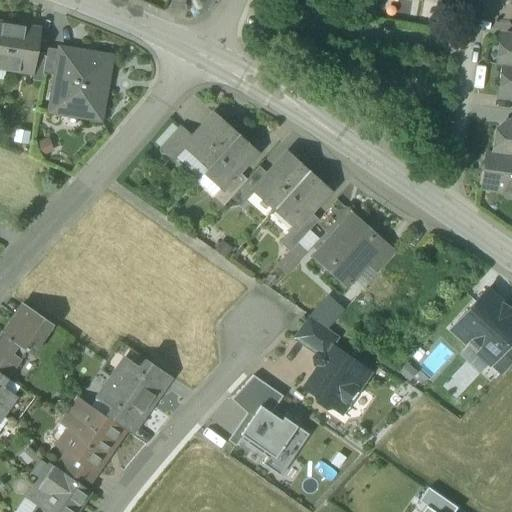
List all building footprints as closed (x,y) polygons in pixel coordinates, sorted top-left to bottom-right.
[(10,27),(0,25),(0,69),(3,70),(10,27)] [(37,31),(10,27),(3,70),(28,74),(29,74),(33,56),(37,31)] [(511,36),(503,36),(499,65),(506,66),(511,67),(511,36)] [(57,52),(47,48),(45,57),(43,74),(52,77),(57,52)] [(108,58),(57,50),(57,52),(52,77),(51,83),(66,85),(61,116),(98,122),(108,58)] [(45,57),(33,56),(29,74),(28,74),(29,81),(41,82),(43,74),(45,57)] [(511,67),(506,66),(501,96),(511,97),(511,67)] [(190,139),(182,147),(183,148),(206,170),(235,137),(211,116),(190,139)] [(511,123),(510,123),(506,126),(501,126),(496,130),(493,153),(511,155),(511,123)] [(180,126),(160,148),(173,160),(183,148),(182,147),(190,139),(180,126)] [(206,170),(202,175),(218,190),(219,190),(235,173),(253,154),(235,137),(206,170)] [(511,155),(493,153),(487,153),(482,187),(500,190),(504,194),(511,196),(511,195),(511,155)] [(266,176),(251,192),(253,193),(272,210),(304,174),(284,156),(266,176)] [(247,180),(230,198),(240,208),(253,193),(251,192),(266,176),(259,166),(247,180)] [(235,173),(219,190),(218,190),(212,197),(222,206),(230,198),(247,180),(235,173)] [(304,174),(272,210),(292,228),(294,229),(307,214),(326,193),(304,174)] [(307,214),(294,229),(292,228),(280,243),(289,252),(296,244),(318,220),(307,214)] [(350,215),(316,253),(350,283),(365,267),(384,245),(382,244),(380,247),(349,219),(352,216),(350,215)] [(289,252),(276,267),(286,275),(306,253),(296,244),(289,252)] [(384,245),(365,267),(377,274),(396,253),(384,245)] [(511,316),(484,292),(449,331),(488,365),(510,341),(511,338),(511,316)] [(54,326),(29,309),(20,320),(39,333),(38,334),(45,339),(54,326)] [(339,338),(309,317),(295,339),(316,354),(317,354),(321,350),(327,355),(332,348),(339,338)] [(20,320),(9,337),(1,331),(0,332),(0,373),(4,377),(7,378),(38,334),(39,333),(20,320)] [(511,342),(510,341),(488,365),(502,375),(511,363),(511,342)] [(368,372),(332,348),(327,355),(321,350),(317,354),(316,354),(313,358),(315,365),(319,368),(305,388),(317,397),(318,402),(324,406),(329,405),(331,407),(336,400),(344,406),(346,403),(351,402),(357,393),(356,389),(368,372)] [(169,376),(146,360),(139,370),(162,386),(169,376)] [(139,370),(125,361),(112,379),(149,405),(162,386),(139,370)] [(283,398),(253,376),(232,398),(253,417),(263,402),(274,410),(283,398)] [(149,405),(112,379),(99,399),(112,408),(136,425),(149,405)] [(0,388),(0,413),(11,397),(0,388)] [(106,418),(75,397),(62,415),(77,427),(63,448),(67,451),(96,471),(124,430),(106,418)] [(273,411),(274,410),(263,402),(253,417),(248,423),(245,422),(235,436),(267,458),(262,465),(280,478),(309,437),(297,427),(300,423),(287,414),(283,418),(273,411)] [(136,425),(112,408),(106,418),(124,430),(129,434),(136,425)] [(96,471),(67,451),(56,468),(84,488),(96,471)] [(56,468),(50,464),(35,486),(46,494),(33,511),(74,511),(89,491),(56,468)] [(436,511),(455,511),(457,509),(429,489),(420,500),(429,507),(436,511)]
